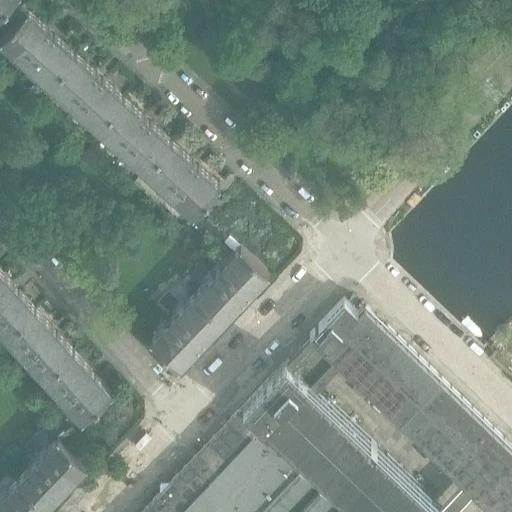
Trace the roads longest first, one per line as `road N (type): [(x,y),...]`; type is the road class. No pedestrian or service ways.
road 1 (residential): [(79,0),(341,255)]
road 2 (residential): [(182,416),(0,212)]
road 3 (residential): [(341,255),(511,75)]
road 4 (unclassified): [(511,413),(341,255)]
road 5 (residential): [(182,416),(341,255)]
road 6 (residential): [(93,511),(182,416)]
